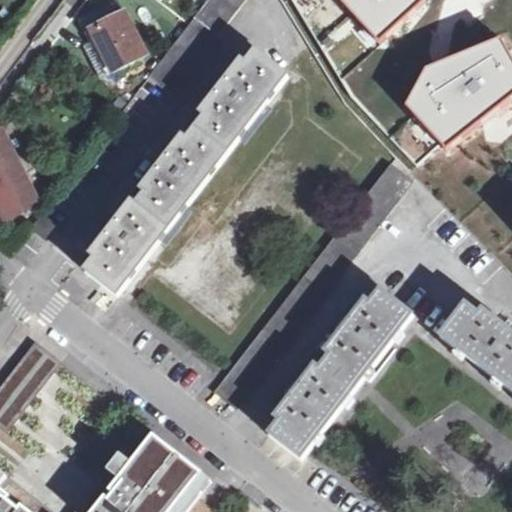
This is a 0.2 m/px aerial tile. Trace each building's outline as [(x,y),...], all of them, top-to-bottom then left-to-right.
[(92,32),(114,75),(146,57),(125,16),(121,17),(115,8),(112,9),(107,0),(94,0),(72,11),(85,37),(92,32)] [(159,68),(155,75),(153,77),(177,96),(252,0),(212,0),(202,13),(163,63),(159,68)] [(511,0),(294,0),(353,100),(419,167),(444,147),(449,154),(511,104),(511,0)] [(88,273),(124,301),(296,81),(260,52),(88,273)] [(150,71),(155,75),(159,68),(156,65),(150,71)] [(0,208),(6,220),(42,202),(2,130),(0,130),(0,208)] [(415,181),(393,162),(215,391),(237,410),(415,181)] [(66,226),(48,211),(34,230),(52,243),(66,226)] [(12,252),(28,266),(47,244),(31,231),(12,252)] [(415,316),(382,292),(360,318),(356,315),(350,322),(343,316),(335,327),(342,333),(336,341),(340,345),(310,381),(306,379),(300,386),(293,382),(284,391),(291,398),(284,406),(289,410),(270,433),(302,461),(415,316)] [(495,321),(469,301),(443,333),(511,386),(511,316),(507,323),(499,318),(495,321)] [(36,344),(0,386),(0,427),(3,430),(60,364),(36,344)] [(55,511),(0,467),(0,511),(198,511),(218,488),(148,431),(82,511),(55,511)]
